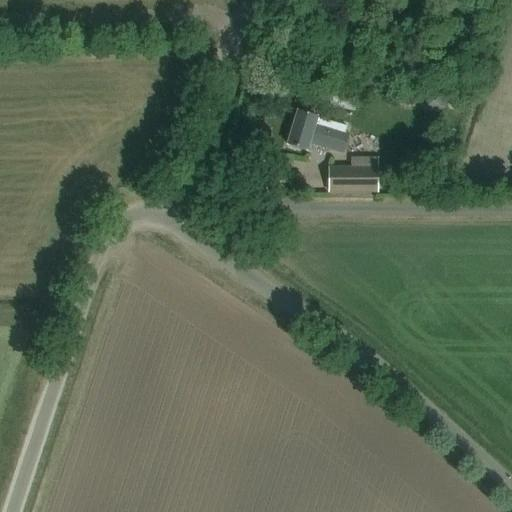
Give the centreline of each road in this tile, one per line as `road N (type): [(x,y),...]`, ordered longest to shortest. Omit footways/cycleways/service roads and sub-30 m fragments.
road 1 (unclassified): [(511,486),(436,415),(187,235),(172,203)]
road 2 (unclassified): [(13,511),(108,232),(126,216),(172,203)]
road 3 (unclassified): [(172,203),(511,208)]
road 4 (unclassified): [(172,203),(191,174),(249,0)]
